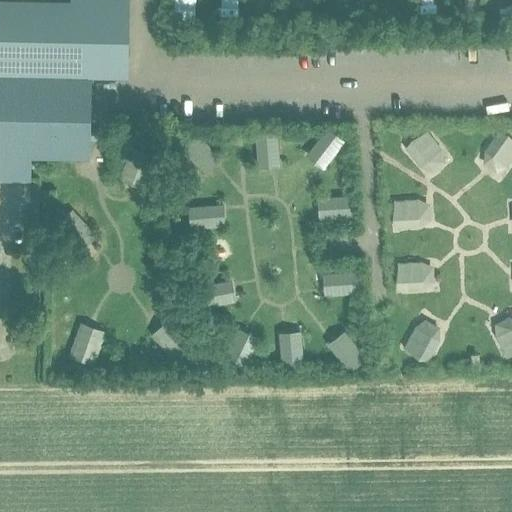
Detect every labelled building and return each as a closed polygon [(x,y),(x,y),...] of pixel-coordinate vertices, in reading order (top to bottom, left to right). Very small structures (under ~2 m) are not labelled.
[(0,0),(0,75),(92,78),(126,79),(127,0),(0,0)] [(92,78),(0,75),(0,180),(29,181),(30,157),(90,158),(92,78)] [(315,163),(338,133),(325,123),(302,154),(315,163)] [(254,128),(254,164),(273,164),(273,128),(254,128)] [(127,180),(134,165),(123,160),(116,175),(127,180)] [(318,215),(350,214),(349,192),(317,193),(318,215)] [(219,203),(199,202),(199,217),(218,218),(219,203)] [(322,269),(323,289),(355,288),(355,268),(322,269)] [(226,287),(201,292),(203,300),(228,295),(226,287)] [(168,352),(178,344),(160,321),(150,329),(168,352)] [(237,325),(226,349),(244,357),(255,333),(237,325)] [(278,328),(278,354),(297,354),(296,327),(278,328)] [(338,331),(327,338),(344,367),(355,360),(338,331)]
